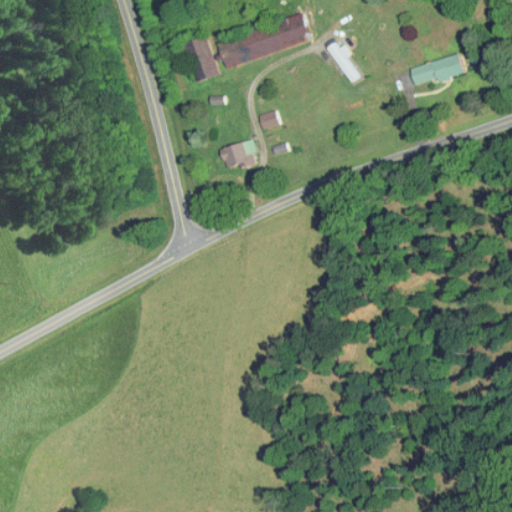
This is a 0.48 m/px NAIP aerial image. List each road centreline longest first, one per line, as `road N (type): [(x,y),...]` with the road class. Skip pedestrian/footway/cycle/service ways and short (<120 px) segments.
road 1 (residential): [(511,111),(162,258),(0,343)]
road 2 (residential): [(185,248),(115,0)]
